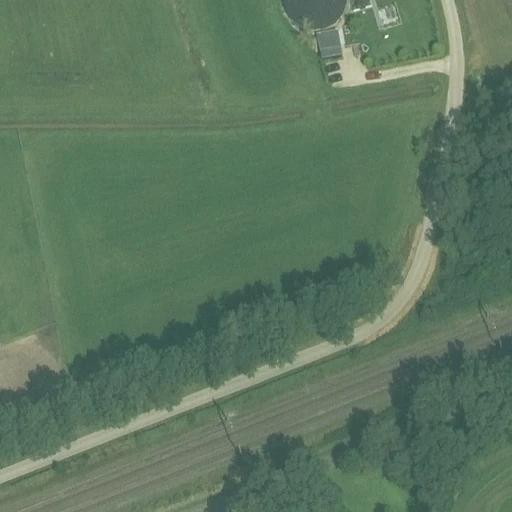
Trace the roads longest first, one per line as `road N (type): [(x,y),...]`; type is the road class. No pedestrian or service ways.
road 1 (residential): [(0,476),(343,342),(403,296),(427,240),(453,101),(455,45),(444,0)]
road 2 (unclassified): [(193,511),(511,385)]
